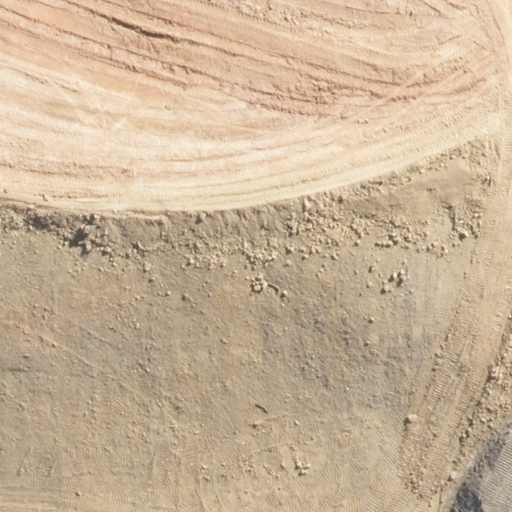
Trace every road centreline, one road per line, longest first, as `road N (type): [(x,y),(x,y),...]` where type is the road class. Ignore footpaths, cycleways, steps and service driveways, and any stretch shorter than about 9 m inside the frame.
road 1 (unknown): [(0,4),(511,365)]
road 2 (unknown): [(176,511),(333,239)]
